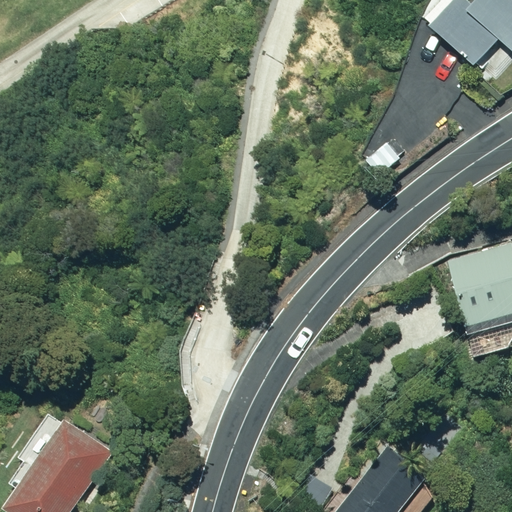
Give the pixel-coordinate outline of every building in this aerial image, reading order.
[(441,43),(473,71),(496,45),(511,58),(511,0),(481,0),(477,6),(470,0),(465,0),(437,32),(445,39),(441,43)] [(373,181),(390,165),(387,162),(401,149),(391,137),(373,152),(376,154),(361,168),(373,181)] [(511,245),(446,263),(465,342),(511,328),(511,245)] [(0,511),(74,511),(114,456),(63,423),(43,454),(35,448),(0,498),(0,503),(5,507),(0,511)] [(338,511),(403,511),(427,482),(387,450),(338,511)] [(293,503),(306,511),(318,511),(331,493),(310,478),(293,503)]
